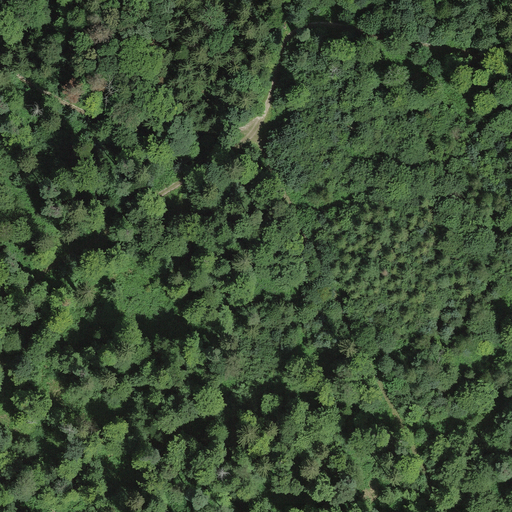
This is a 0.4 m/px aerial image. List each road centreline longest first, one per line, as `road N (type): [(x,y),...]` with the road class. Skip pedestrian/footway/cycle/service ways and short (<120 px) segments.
road 1 (track): [(446,511),(255,130)]
road 2 (track): [(255,130),(282,46),(294,29),(311,24),(511,66)]
road 3 (track): [(255,130),(0,302)]
road 4 (track): [(0,63),(94,118),(137,130),(255,130)]
